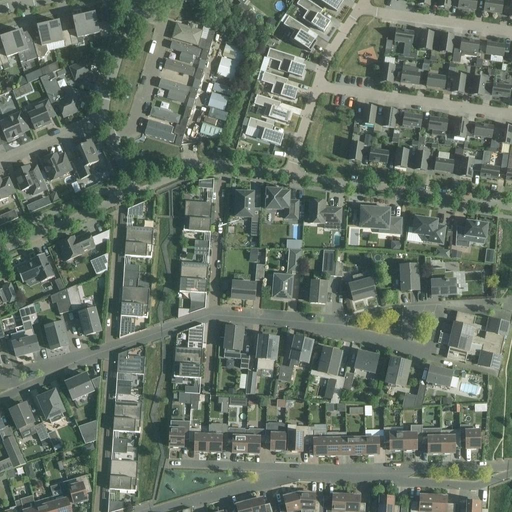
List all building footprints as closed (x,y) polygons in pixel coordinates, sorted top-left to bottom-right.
[(305,0),(299,0),(296,5),(307,12),(302,19),(323,33),(330,23),(319,16),(323,11),(305,0)] [(316,0),(336,13),(343,3),(338,0),(316,0)] [(438,0),(437,8),(449,9),(450,2),(458,3),(458,0),(438,0)] [(458,0),(458,3),(458,9),(475,11),(476,0),(458,0)] [(498,0),(485,0),(483,12),(501,15),(503,3),(498,2),(498,0)] [(250,11),(241,3),(237,8),(246,16),(250,11)] [(95,14),(93,14),(84,16),(88,36),(99,34),(100,37),(107,39),(111,27),(104,25),(104,26),(98,27),(95,14)] [(76,32),(69,34),(72,46),(83,43),(82,38),(88,36),(84,16),(75,18),(73,19),(73,21),(76,32)] [(288,17),(283,25),(294,32),(289,39),(310,53),(317,43),(306,36),(309,31),(288,17)] [(59,22),(57,22),(48,25),(53,44),(64,42),(65,48),(72,46),(69,34),(62,35),(59,22)] [(198,47),(202,32),(176,24),(172,39),(198,47)] [(37,27),(37,30),(40,40),(33,42),(38,59),(44,57),(47,52),(46,46),(53,44),(48,25),(37,27)] [(396,30),(394,42),(404,44),(402,58),(410,59),(411,55),(412,45),(414,33),(396,30)] [(26,62),(38,59),(33,42),(26,44),(22,31),(11,35),(17,54),(23,52),(26,62)] [(201,39),(198,48),(203,50),(209,51),(211,43),(212,43),(215,32),(209,31),(206,41),(201,39)] [(434,34),(422,32),(419,50),(431,52),(434,34)] [(0,38),(1,41),(4,51),(0,53),(0,60),(2,66),(8,63),(7,58),(17,54),(11,35),(2,38),(0,38)] [(454,37),(442,35),(439,53),(451,54),(454,37)] [(479,42),(461,40),(460,51),(454,50),(452,62),(460,63),(461,56),(477,58),(479,42)] [(180,61),(190,64),(192,56),(198,58),(200,50),(173,43),(171,50),(182,53),(180,61)] [(505,46),(487,43),(485,55),(503,58),(505,46)] [(203,50),(200,60),(206,62),(209,51),(203,50)] [(280,63),(278,71),(301,79),(305,67),(293,63),(295,58),(270,50),(269,50),(266,59),(280,63)] [(244,65),(221,58),(217,75),(239,82),(244,65)] [(92,74),(86,61),(69,68),(75,81),(92,74)] [(163,71),(192,79),(195,70),(166,62),(163,71)] [(57,63),(41,70),(43,78),(59,71),(57,63)] [(395,67),(383,65),(380,83),(392,84),(395,67)] [(416,74),(416,69),(403,67),(400,84),(418,86),(420,74),(416,74)] [(198,69),(195,80),(200,81),(204,71),(198,69)] [(41,70),(25,77),(28,84),(43,78),(41,70)] [(289,81),(271,75),(265,73),(262,82),(274,86),(271,94),(295,102),(299,90),(287,87),(289,81)] [(64,119),(78,113),(83,94),(68,90),(64,101),(53,74),(40,79),(49,100),(52,106),(57,104),(64,119)] [(426,87),(444,90),(446,78),(428,75),(426,87)] [(452,93),(463,95),(466,77),(454,75),(452,93)] [(25,79),(21,77),(18,84),(23,86),(27,84),(25,79)] [(471,96),(483,97),(486,79),(474,78),(471,96)] [(186,97),(189,89),(161,80),(158,88),(169,91),(167,99),(183,104),(185,97),(186,97)] [(226,87),(214,84),(212,91),(224,95),(226,87)] [(511,87),(493,85),(491,96),(509,99),(511,87)] [(192,88),(189,99),(195,101),(198,89),(192,88)] [(18,89),(12,92),(16,100),(22,97),(18,89)] [(228,99),(211,94),(207,107),(224,112),(228,99)] [(281,103),(257,96),(256,97),(254,103),(254,105),(266,109),(263,117),(287,124),(291,113),(279,109),(281,103)] [(51,124),(50,122),(49,119),(56,116),(52,106),(49,100),(33,107),(35,112),(28,115),(35,131),(51,124)] [(192,109),(186,107),(182,121),(181,121),(180,127),(186,129),(192,109)] [(365,107),(362,125),(374,126),(377,108),(365,107)] [(180,118),(151,110),(149,117),(177,126),(180,118)] [(385,110),(382,127),(394,129),(396,111),(385,110)] [(23,136),(22,134),(29,131),(21,112),(6,119),(7,120),(0,122),(0,125),(7,143),(23,136)] [(404,114),(402,126),(420,129),(422,117),(404,114)] [(432,131),(431,136),(445,138),(446,133),(448,121),(430,118),(428,130),(432,131)] [(273,126),(250,119),(249,121),(247,128),(259,132),(256,140),(280,147),(283,136),(271,132),(273,126)] [(453,138),(465,139),(468,122),(456,120),(453,138)] [(149,121),(144,135),(172,144),(175,137),(171,136),(173,128),(149,121)] [(200,134),(219,139),(222,130),(203,125),(200,134)] [(491,139),(493,127),(475,125),(473,137),(491,139)] [(175,146),(181,148),(186,129),(180,127),(177,126),(174,135),(178,136),(175,146)] [(491,139),(490,149),(496,149),(498,150),(499,144),(511,146),(511,136),(511,127),(501,126),(501,128),(493,127),(491,139)] [(95,150),(91,140),(82,144),(83,146),(75,149),(79,159),(73,162),(81,180),(92,175),(91,174),(90,175),(86,167),(98,162),(93,151),(95,150)] [(361,163),(363,145),(351,143),(349,161),(361,163)] [(387,165),(388,153),(370,150),(369,162),(387,165)] [(394,168),(406,169),(409,152),(397,150),(394,168)] [(480,178),(498,180),(499,169),(489,167),(491,153),(489,153),(483,152),(483,153),(483,157),(480,178)] [(414,170),(426,172),(428,154),(417,153),(414,170)] [(56,155),(41,161),(50,182),(65,176),(64,174),(72,171),(65,154),(57,157),(56,155)] [(434,171),(452,174),(454,162),(436,159),(434,171)] [(472,179),(474,161),(462,159),(460,177),(472,179)] [(29,167),(13,173),(21,192),(30,188),(33,196),(47,190),(37,166),(30,169),(29,167)] [(0,179),(0,202),(8,199),(7,197),(15,193),(9,178),(1,182),(0,179)] [(214,180),(199,182),(198,189),(211,190),(212,181),(214,180)] [(85,181),(79,184),(82,191),(88,188),(85,181)] [(275,189),(268,189),(268,190),(267,190),(266,198),(265,200),(266,200),(266,210),(281,211),(281,209),(285,209),(285,220),(298,220),(298,202),(289,202),(289,193),(281,193),(281,191),(275,191),(275,189)] [(252,192),(245,192),(245,193),(236,193),(236,202),(234,202),(234,210),(235,210),(235,218),(252,219),(253,194),(252,194),(252,192)] [(56,193),(50,196),(53,203),(59,200),(56,193)] [(43,199),(27,207),(30,214),(47,207),(43,199)] [(184,219),(211,221),(212,204),(185,202),(184,219)] [(325,202),(310,202),(309,217),(309,224),(309,225),(324,225),(324,223),(340,224),(341,210),(325,209),(325,202)] [(142,217),(143,204),(128,210),(128,211),(130,210),(129,216),(142,217)] [(389,211),(362,209),(361,228),(389,230),(389,235),(400,235),(401,220),(388,219),(389,211)] [(15,211),(0,217),(0,226),(18,219),(15,211)] [(210,234),(211,221),(184,219),(183,232),(210,234)] [(437,222),(415,219),(413,235),(424,236),(423,242),(442,245),(445,228),(436,227),(437,222)] [(488,225),(466,222),(465,234),(456,233),(456,247),(468,249),(470,238),(485,241),(488,225)] [(259,223),(252,223),(251,237),(259,237),(259,223)] [(125,244),(152,246),(153,229),(127,227),(125,244)] [(107,241),(104,233),(91,239),(89,234),(75,240),(74,238),(59,244),(63,253),(61,254),(65,263),(82,255),(80,253),(94,246),(107,241)] [(152,246),(125,244),(125,257),(151,259),(152,246)] [(395,252),(403,252),(404,244),(395,244),(395,252)] [(294,251),(290,251),(288,274),(287,274),(286,274),(285,275),(284,276),(283,277),(283,278),(275,277),(273,299),(290,300),(292,273),(299,273),(300,273),(302,251),(300,251),(299,251),(294,251)] [(336,264),(337,252),(323,251),(323,261),(325,261),(324,276),(335,277),(336,264)] [(54,278),(44,255),(31,260),(33,264),(24,268),(24,266),(17,269),(18,270),(17,271),(23,284),(38,277),(41,283),(54,278)] [(100,266),(94,269),(97,277),(107,272),(108,255),(97,260),(100,266)] [(181,272),(180,280),(207,282),(208,265),(181,263),(181,272)] [(343,264),(336,264),(335,277),(342,278),(343,264)] [(264,266),(256,266),(255,282),(263,282),(264,266)] [(418,291),(416,267),(401,268),(402,292),(418,291)] [(445,273),(445,269),(431,270),(432,296),(455,295),(454,273),(445,273)] [(366,282),(364,274),(352,277),(354,285),(350,286),(354,302),(375,296),(371,281),(366,282)] [(60,279),(55,281),(60,293),(65,291),(60,279)] [(180,280),(179,293),(189,294),(191,302),(204,303),(204,295),(206,295),(207,282),(180,280)] [(326,285),(312,283),(311,304),(324,305),(326,285)] [(255,286),(233,284),(232,299),(253,301),(255,286)] [(0,290),(0,307),(4,306),(3,305),(9,302),(10,303),(16,300),(10,285),(3,288),(4,289),(0,290)] [(66,290),(72,312),(79,310),(83,325),(86,336),(95,334),(100,333),(93,305),(82,308),(76,286),(66,290)] [(121,305),(148,307),(149,290),(123,288),(121,305)] [(59,315),(72,312),(66,290),(58,294),(60,302),(56,303),(59,315)] [(24,301),(15,305),(18,311),(26,307),(24,301)] [(191,302),(190,315),(205,310),(205,309),(203,310),(204,303),(191,302)] [(21,310),(19,311),(22,325),(31,323),(31,326),(38,324),(33,305),(21,310)] [(147,319),(148,307),(121,305),(121,317),(147,319)] [(457,313),(454,325),(505,336),(507,329),(505,328),(506,324),(489,321),(487,329),(474,325),(476,317),(457,313)] [(68,346),(62,324),(46,329),(52,351),(68,346)] [(505,337),(505,336),(454,325),(452,336),(502,348),(504,340),(502,340),(503,336),(505,337)] [(135,327),(122,326),(121,338),(119,339),(134,334),(135,327)] [(201,338),(202,326),(189,330),(188,337),(201,338)] [(225,349),(224,358),(241,360),(242,356),(240,355),(240,351),(242,330),(227,329),(225,349)] [(24,332),(11,336),(16,357),(32,353),(38,351),(37,348),(32,330),(24,332)] [(500,359),(498,358),(499,355),(501,355),(502,348),(452,336),(449,347),(500,359)] [(277,339),(260,337),(257,360),(258,360),(257,370),(273,372),(274,362),(275,362),(277,339)] [(312,343),(295,339),(289,368),(280,366),(278,381),(290,384),(294,367),(298,368),(299,362),(307,364),(312,343)] [(500,359),(449,347),(446,359),(465,363),(467,355),(480,358),(478,366),(495,370),(496,366),(498,367),(500,359)] [(175,365),(201,367),(203,350),(176,348),(175,365)] [(329,381),(328,388),(334,389),(330,404),(338,405),(342,390),(343,383),(334,381),(341,354),(324,350),(321,359),(320,359),(318,367),(320,368),(317,379),(329,381)] [(127,357),(128,352),(118,355),(117,374),(144,376),(145,358),(127,357)] [(378,358),(358,354),(355,368),(374,373),(378,358)] [(250,356),(242,355),(242,356),(241,360),(240,369),(248,370),(250,356)] [(409,365),(391,361),(386,384),(404,388),(409,365)] [(201,380),(201,367),(175,365),(174,378),(201,380)] [(437,370),(430,368),(427,383),(432,384),(432,387),(439,388),(439,386),(448,388),(451,373),(444,372),(444,371),(437,370)] [(257,374),(248,373),(245,395),(255,396),(257,374)] [(346,373),(343,383),(342,390),(350,392),(353,375),(346,373)] [(87,377),(86,375),(85,376),(79,379),(73,381),(67,384),(65,384),(66,386),(72,400),(73,401),(74,400),(80,398),(86,395),(92,392),(92,393),(93,392),(93,391),(87,377)] [(419,385),(417,397),(414,408),(421,408),(426,387),(419,385)] [(63,413),(54,392),(39,399),(47,419),(49,419),(51,424),(54,424),(57,423),(59,422),(62,420),(64,419),(62,413),(63,413)] [(414,408),(417,397),(405,394),(402,409),(414,408)] [(228,414),(229,399),(218,398),(218,404),(221,405),(221,414),(228,414)] [(247,408),(247,400),(230,399),(229,406),(247,408)] [(115,403),(114,420),(141,422),(142,404),(115,403)] [(35,427),(25,405),(11,411),(20,434),(30,429),(31,433),(36,431),(41,442),(49,438),(43,424),(35,427)] [(363,408),(348,407),(348,414),(362,415),(363,408)] [(141,422),(114,420),(113,432),(140,434),(141,422)] [(179,448),(183,448),(183,442),(189,442),(189,443),(190,430),(190,423),(171,422),(170,429),(170,448),(173,448),(178,449),(179,448)] [(265,437),(265,444),(271,444),(271,451),(275,451),(275,452),(281,452),(284,452),(285,435),(285,425),(266,425),(266,431),(266,432),(265,437)] [(208,436),(208,453),(211,453),(211,454),(216,454),(216,453),(221,453),(221,446),(227,446),(227,439),(228,430),(228,426),(209,426),(209,429),(208,436)] [(288,426),(287,434),(289,434),(288,452),(291,452),(291,453),(297,453),(297,452),(301,452),(302,445),(308,445),(308,432),(308,428),(296,427),(296,426),(289,426),(288,426)] [(403,435),(403,451),(406,451),(406,452),(412,452),(412,451),(416,451),(416,443),(422,443),(422,445),(422,430),(422,426),(410,427),(411,434),(403,435)] [(441,430),(440,430),(441,454),(444,454),(444,455),(450,455),(450,454),(454,454),(454,448),(460,448),(460,426),(460,431),(441,432),(441,430)] [(471,426),(460,426),(460,448),(460,442),(466,442),(466,450),(470,450),(476,450),(479,450),(479,432),(471,432),(471,426)] [(378,439),(365,439),(365,456),(368,456),(368,457),(374,456),(378,456),(378,444),(384,444),(384,429),(383,429),(383,437),(378,437),(378,439)] [(400,451),(403,451),(403,435),(390,435),(390,429),(384,429),(384,444),(390,444),(390,451),(394,451),(394,452),(400,452),(400,451)] [(201,430),(190,430),(189,443),(195,443),(195,453),(199,453),(205,454),(205,453),(208,453),(208,436),(200,436),(201,430)] [(227,439),(227,446),(233,446),(233,454),(237,454),(237,455),(243,455),(243,454),(246,454),(247,431),(228,430),(227,439)] [(440,430),(422,430),(422,445),(428,445),(428,455),(433,455),(438,455),(438,454),(441,454),(440,430)] [(96,441),(97,431),(81,436),(85,445),(96,441)] [(247,431),(246,454),(248,455),(254,455),(259,455),(259,443),(265,444),(265,437),(266,432),(247,431)] [(9,458),(0,462),(0,472),(14,468),(26,464),(18,446),(12,432),(4,435),(7,440),(2,442),(9,458)] [(60,444),(55,432),(48,435),(53,447),(60,444)] [(324,457),(327,457),(327,434),(326,434),(326,432),(308,432),(308,445),(314,445),(314,457),(319,457),(319,458),(324,457)] [(336,456),(346,456),(346,434),(327,434),(327,457),(330,457),(336,457),(336,456)] [(346,456),(352,456),(357,456),(357,457),(362,457),(362,456),(365,456),(365,439),(346,440),(346,434),(346,456)] [(48,439),(41,443),(43,448),(50,445),(48,439)] [(95,451),(93,444),(80,448),(82,455),(95,451)] [(110,478),(137,480),(137,471),(138,463),(111,461),(110,478)] [(25,467),(28,478),(33,476),(30,465),(25,467)] [(16,478),(14,471),(7,473),(9,480),(16,478)] [(86,476),(68,482),(75,505),(77,504),(77,505),(83,503),(83,502),(87,501),(85,494),(90,492),(91,493),(86,476)] [(137,480),(110,478),(109,490),(136,492),(137,480)] [(62,495),(53,497),(56,511),(70,511),(69,506),(74,505),(75,505),(68,482),(59,484),(62,495)] [(295,511),(300,511),(299,494),(293,496),(293,495),(288,496),(288,497),(284,498),(285,505),(280,507),(280,506),(279,506),(280,511),(295,511)] [(304,494),(299,494),(300,511),(301,511),(300,511),(319,511),(320,502),(320,503),(314,502),(315,495),(310,495),(310,494),(304,494)] [(331,498),(324,497),(323,509),(326,510),(325,511),(345,511),(346,497),(343,496),(338,495),(338,496),(333,496),(333,498),(333,503),(330,503),(331,498)] [(345,511),(364,511),(365,511),(365,505),(364,505),(359,505),(359,497),(355,497),(355,496),(349,496),(349,497),(346,497),(345,511)] [(432,511),(433,497),(430,497),(430,496),(425,496),(425,497),(420,497),(420,504),(414,504),(414,503),(411,503),(410,511),(432,511)] [(37,511),(34,503),(33,497),(15,502),(16,507),(17,511),(37,511)] [(56,511),(53,497),(34,503),(37,511),(56,511)] [(432,511),(454,511),(455,505),(446,505),(446,498),(442,498),(442,497),(436,497),(433,497),(432,511)] [(389,498),(383,498),(383,499),(380,498),(379,511),(398,511),(399,506),(398,506),(398,507),(393,507),(393,499),(389,499),(389,498)] [(249,503),(251,511),(271,511),(269,505),(263,507),(262,499),(257,500),(252,501),(252,502),(249,503)] [(123,503),(110,502),(109,511),(116,511),(123,510),(123,503)] [(251,511),(249,503),(246,503),(240,504),(241,505),(236,506),(237,511),(251,511)] [(460,511),(488,511),(488,510),(480,510),(480,504),(477,504),(477,503),(472,503),(467,503),(467,511),(461,510),(460,510),(460,511)]
